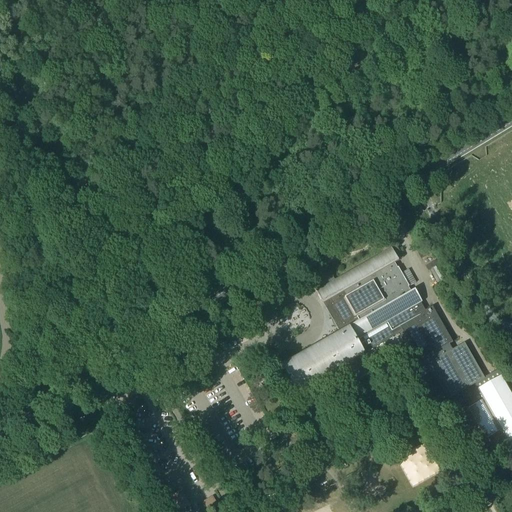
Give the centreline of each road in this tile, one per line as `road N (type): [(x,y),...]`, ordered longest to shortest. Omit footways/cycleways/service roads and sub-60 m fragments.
road 1 (unclassified): [(0,437),(511,119)]
road 2 (track): [(238,187),(77,369),(58,401)]
road 3 (track): [(357,50),(238,187)]
road 4 (track): [(416,178),(471,287),(489,314),(511,326)]
